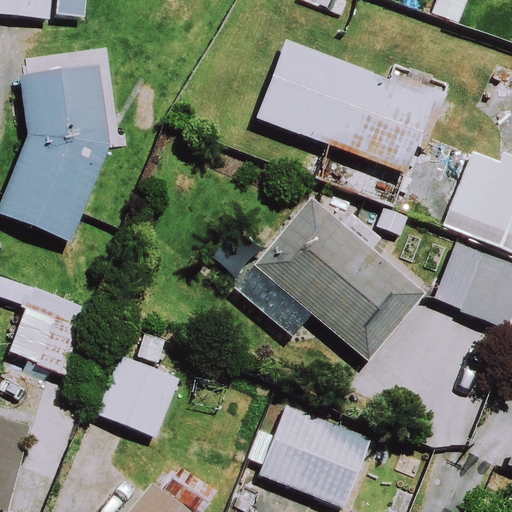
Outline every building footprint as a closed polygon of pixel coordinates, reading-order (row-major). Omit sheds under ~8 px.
[(47,0),(0,0),(0,21),(47,23),(47,0)] [(385,86),(283,48),(253,126),(325,152),(313,185),(389,213),(418,135),(428,138),(442,100),(388,79),(385,86)] [(0,221),(67,249),(105,155),(96,78),(14,84),(26,141),(0,206),(0,221)] [(437,213),(460,155),(431,144),(409,203),(437,213)] [(465,157),(440,219),(511,245),(511,164),(500,160),(497,169),(465,157)] [(422,297),(308,204),(251,274),(365,367),(422,297)] [(511,318),(511,272),(480,260),(457,317),(504,337),(511,318)] [(94,342),(52,325),(34,371),(75,387),(94,342)] [(176,383),(119,359),(94,419),(151,443),(176,383)] [(340,511),(365,449),(282,416),(257,480),(336,511),(340,511)] [(0,511),(23,431),(0,424),(0,511)] [(511,431),(496,465),(511,472),(511,431)] [(169,511),(145,493),(130,511),(169,511)]
